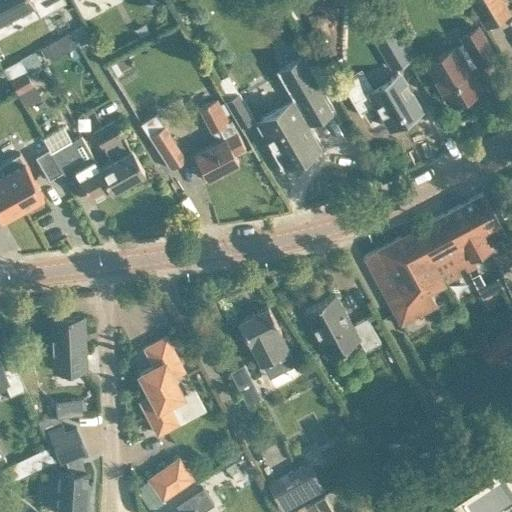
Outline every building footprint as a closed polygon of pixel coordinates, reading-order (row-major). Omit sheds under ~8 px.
[(0,0),(0,19),(33,2),(40,14),(66,1),(65,0),(0,0)] [(468,0),(469,1),(470,0),(485,27),(511,11),(505,0),(468,0)] [(410,56),(392,26),(374,36),(392,66),(410,56)] [(451,103),(479,86),(468,65),(477,60),(478,62),(494,53),(478,26),(462,35),(468,44),(458,50),(455,45),(427,62),(451,103)] [(42,46),(51,60),(79,43),(70,29),(42,46)] [(173,60),(190,88),(205,79),(189,50),(173,60)] [(294,97),(260,117),(279,149),(274,152),(283,167),(315,149),(312,144),(319,140),(309,123),(334,108),(323,91),(302,55),(278,69),(294,97)] [(26,70),(10,78),(18,92),(34,83),(26,70)] [(359,74),(343,84),(359,112),(375,102),(379,109),(389,127),(421,108),(411,91),(399,71),(368,89),(359,74)] [(228,73),(215,81),(224,98),(240,124),(253,116),(228,73)] [(217,140),(212,143),(194,152),(207,178),(238,161),(234,152),(245,146),(231,119),(228,120),(216,97),(199,106),(217,140)] [(153,130),(167,120),(160,111),(147,121),(153,130)] [(111,159),(100,166),(99,166),(111,187),(112,189),(144,171),(115,119),(95,130),(111,159)] [(148,134),(169,167),(185,157),(163,124),(148,134)] [(63,125),(43,136),(49,147),(48,147),(62,170),(72,164),(78,174),(78,175),(82,181),(91,198),(111,187),(99,166),(100,166),(95,156),(82,133),(71,139),(63,125)] [(48,147),(35,155),(49,178),(62,170),(48,147)] [(20,152),(0,162),(0,166),(3,172),(4,172),(23,206),(43,195),(20,152)] [(0,213),(2,218),(23,206),(4,172),(3,172),(0,173),(0,213)] [(483,191),(464,200),(489,247),(492,251),(500,270),(509,266),(506,261),(509,259),(505,252),(507,251),(501,236),(504,234),(492,208),(483,191)] [(463,239),(463,240),(468,250),(458,255),(463,265),(466,270),(476,264),(472,256),(489,247),(464,200),(450,208),(454,214),(451,216),(463,239)] [(414,227),(443,282),(461,272),(458,268),(463,265),(458,255),(468,250),(463,240),(463,239),(451,216),(454,214),(450,208),(414,227)] [(443,282),(414,227),(363,254),(373,272),(401,323),(437,303),(429,289),(443,282)] [(479,272),(470,276),(476,288),(485,283),(479,272)] [(336,291),(301,309),(325,355),(359,338),(364,348),(379,341),(366,316),(352,323),(336,291)] [(250,343),(251,342),(267,373),(294,359),(280,331),(281,331),(268,305),(238,320),(250,343)] [(84,314),(52,315),(54,370),(86,368),(84,314)] [(511,322),(495,336),(506,351),(511,346),(511,322)] [(140,372),(152,395),(142,400),(157,430),(176,421),(167,402),(182,393),(173,375),(183,369),(166,337),(146,347),(155,364),(140,372)] [(31,358),(16,362),(26,387),(38,384),(31,358)] [(0,382),(4,381),(10,394),(26,387),(16,362),(2,367),(0,361),(0,382)] [(243,362),(229,370),(236,382),(250,375),(243,362)] [(81,396),(68,398),(69,414),(82,412),(81,396)] [(63,425),(48,430),(60,460),(65,458),(70,470),(58,469),(55,511),(68,511),(69,509),(72,509),(72,507),(89,508),(90,482),(86,481),(87,471),(86,471),(79,452),(86,450),(76,426),(65,430),(63,425)] [(406,431),(386,442),(395,457),(414,445),(406,431)] [(511,451),(488,468),(496,479),(511,468),(511,451)] [(149,477),(163,496),(190,476),(176,457),(149,477)] [(282,509),(323,486),(307,458),(267,482),(282,509)] [(16,461),(0,468),(0,473),(5,484),(23,475),(16,461)] [(247,466),(233,475),(240,485),(254,477),(247,466)] [(180,511),(201,511),(214,504),(203,487),(176,505),(180,511)]
